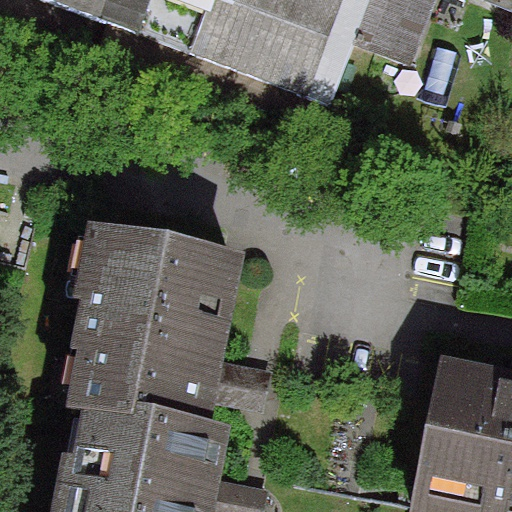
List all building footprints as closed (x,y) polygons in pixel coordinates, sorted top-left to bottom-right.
[(32,0),(132,34),(144,0),(32,0)] [(324,0),(207,0),(187,65),(293,99),(324,0)] [(202,439),(235,272),(68,240),(36,407),(59,410),(202,439)] [(511,511),(511,390),(397,371),(372,511),(511,511)] [(202,439),(59,410),(38,511),(205,511),(219,443),(202,439)]
